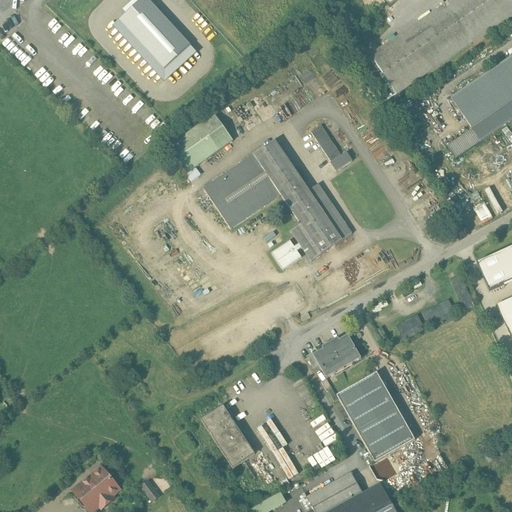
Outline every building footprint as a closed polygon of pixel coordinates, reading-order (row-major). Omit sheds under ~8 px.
[(191,47),(146,0),(142,0),(117,23),(163,73),(191,47)] [(511,0),(451,0),(452,1),(445,6),(470,44),(511,15),(511,0)] [(445,6),(370,56),(396,94),(470,44),(445,6)] [(16,39),(8,47),(15,55),(24,47),(16,39)] [(511,120),(511,57),(451,99),(472,130),(480,143),(511,120)] [(233,142),(214,115),(200,125),(219,151),(233,142)] [(200,125),(167,149),(186,175),(219,151),(200,125)] [(341,157),(320,126),(310,133),(331,163),(341,157)] [(480,143),(472,130),(447,147),(455,159),(480,143)] [(105,142),(113,149),(121,141),(114,133),(105,142)] [(308,192),(274,142),(254,156),(281,197),(301,226),(291,232),(299,245),(301,248),(311,262),(352,235),(318,185),(308,192)] [(511,147),(502,153),(505,156),(511,151),(511,147)] [(331,163),(330,164),(336,173),(352,162),(346,153),(341,157),(331,163)] [(254,156),(203,190),(230,230),(281,197),(254,156)] [(290,242),(272,254),(283,271),(301,259),(297,252),(301,248),(299,245),(294,248),(290,242)] [(511,248),(477,264),(489,292),(511,281),(511,248)] [(462,310),(472,307),(462,275),(452,278),(462,310)] [(511,298),(496,306),(511,340),(511,298)] [(447,299),(421,312),(426,322),(452,309),(447,299)] [(416,314),(395,325),(401,335),(422,324),(416,314)] [(348,337),(339,342),(338,339),(322,348),(323,350),(314,356),(313,356),(319,366),(326,379),(361,360),(348,337)] [(312,354),(306,357),(314,369),(319,366),(313,356),(314,356),(312,354)] [(415,441),(377,374),(337,397),(375,464),(415,441)] [(333,392),(326,379),(321,382),(328,395),(333,392)] [(255,455),(223,407),(201,421),(233,470),(255,455)] [(297,475),(283,447),(285,446),(272,421),(259,427),(286,480),(297,475)] [(488,441),(478,447),(488,464),(498,459),(488,441)] [(108,482),(105,477),(107,475),(103,470),(89,481),(87,479),(82,483),(84,485),(76,492),(83,500),(81,501),(81,504),(83,507),(86,507),(88,506),(92,511),(116,491),(111,485),(111,484),(111,483),(110,482),(109,481),(108,482)] [(351,474),(307,499),(313,511),(334,511),(363,496),(351,474)] [(161,497),(149,481),(140,488),(152,504),(161,497)] [(363,496),(334,511),(393,511),(380,487),(363,496)] [(279,492),(244,511),(267,511),(285,503),(280,495),(279,492)]
